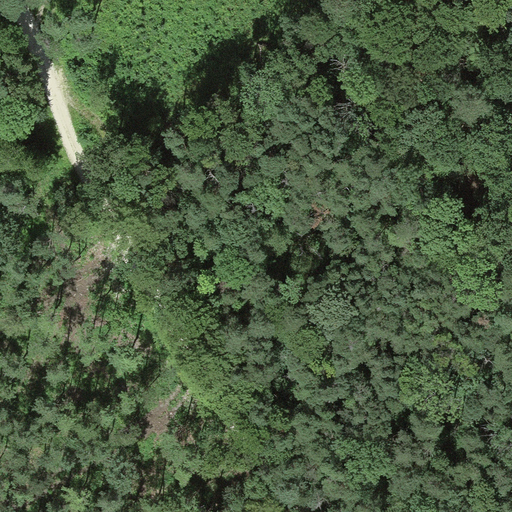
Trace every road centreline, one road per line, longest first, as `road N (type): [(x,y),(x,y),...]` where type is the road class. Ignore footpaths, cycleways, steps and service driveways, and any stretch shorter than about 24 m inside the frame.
road 1 (track): [(297,511),(141,263),(55,60)]
road 2 (track): [(511,188),(456,90),(362,0)]
